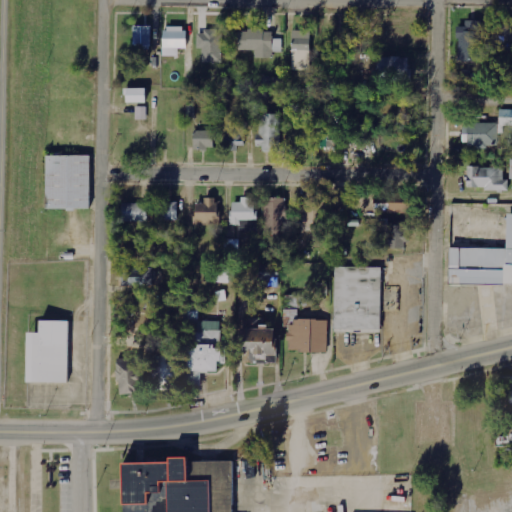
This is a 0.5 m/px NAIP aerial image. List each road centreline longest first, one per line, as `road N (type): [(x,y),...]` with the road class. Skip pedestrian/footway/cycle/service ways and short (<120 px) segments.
road 1 (primary): [(0,433),(95,433),(208,419),(511,345)]
road 2 (residential): [(95,433),(100,0)]
road 3 (residential): [(432,362),(437,0)]
road 4 (residential): [(99,175),(433,177)]
